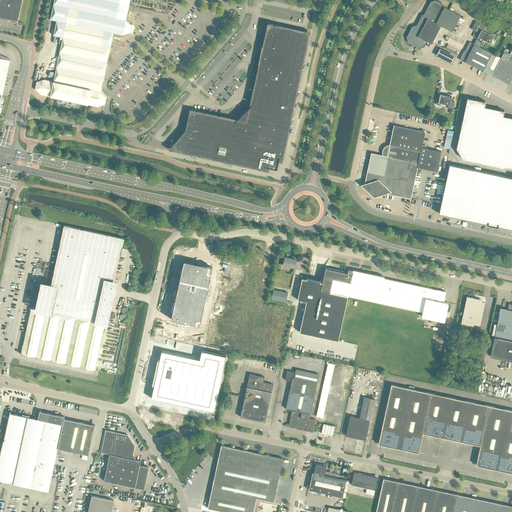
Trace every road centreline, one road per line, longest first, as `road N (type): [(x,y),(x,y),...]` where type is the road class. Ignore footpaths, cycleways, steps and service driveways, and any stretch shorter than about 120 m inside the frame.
road 1 (unclassified): [(179,234),(276,236),(511,287)]
road 2 (residential): [(316,0),(280,172),(144,147),(131,132)]
road 3 (secondary): [(285,204),(263,210),(11,152)]
road 4 (unclassified): [(305,448),(511,493)]
road 5 (unclassified): [(130,410),(164,253),(179,234)]
road 6 (unclassified): [(511,242),(378,213),(353,193),(351,180)]
road 7 (unclassified): [(131,132),(155,120),(236,26),(244,0)]
road 8 (unclassified): [(152,445),(203,427),(305,448)]
road 9 (secondary): [(364,237),(511,273)]
road 10 (secondary): [(7,166),(154,197)]
road 11 (secondary): [(154,197),(288,219)]
road 12 (unclassified): [(382,50),(351,180)]
road 13 (unclassified): [(130,410),(0,382)]
road 14 (residential): [(399,53),(440,63),(511,99)]
road 15 (tertiary): [(338,70),(306,187)]
road 16 (tertiary): [(316,189),(338,70)]
